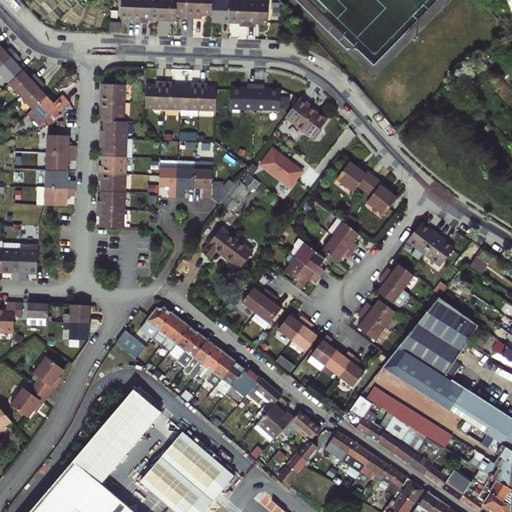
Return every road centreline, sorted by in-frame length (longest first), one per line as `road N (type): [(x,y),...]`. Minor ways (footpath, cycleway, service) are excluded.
road 1 (residential): [(89,52),(265,58),(307,69),(432,192),(511,244)]
road 2 (residential): [(131,292),(171,298),(333,421)]
road 3 (residential): [(131,292),(47,436),(0,494)]
road 4 (residential): [(79,290),(89,52)]
road 5 (residential): [(333,421),(468,511)]
